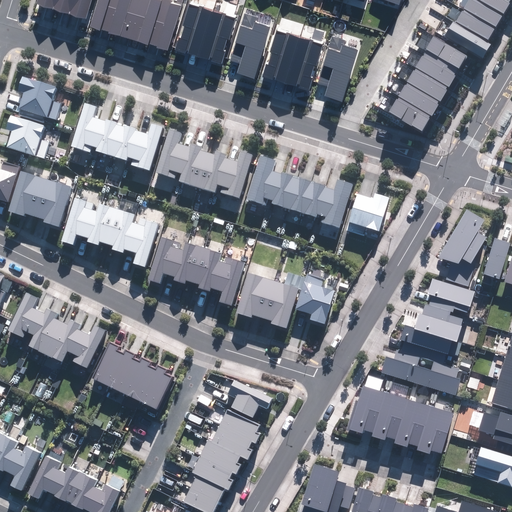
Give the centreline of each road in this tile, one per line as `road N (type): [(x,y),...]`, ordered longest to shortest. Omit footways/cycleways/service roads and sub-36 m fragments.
road 1 (residential): [(339,133),(3,31)]
road 2 (residential): [(328,378),(453,168)]
road 3 (residential): [(212,344),(0,242)]
road 4 (residential): [(212,344),(130,511)]
road 5 (residential): [(339,133),(418,0)]
road 6 (residential): [(293,437),(431,478)]
road 7 (residential): [(328,378),(212,344)]
